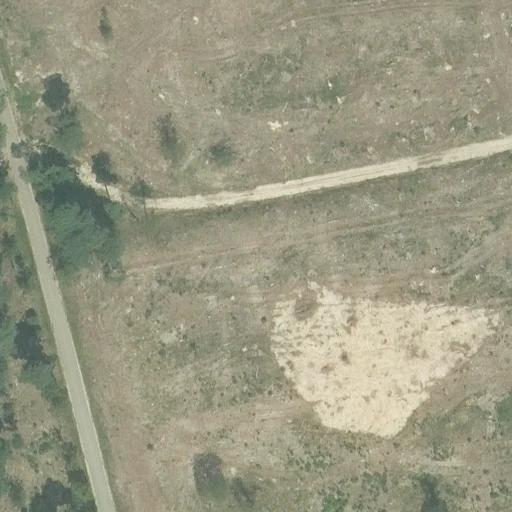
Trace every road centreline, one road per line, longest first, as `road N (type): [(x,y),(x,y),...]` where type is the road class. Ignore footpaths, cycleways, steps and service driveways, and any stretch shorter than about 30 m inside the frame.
road 1 (track): [(18,164),(59,161),(116,191),(175,200),(511,139)]
road 2 (unclassified): [(109,511),(18,164)]
